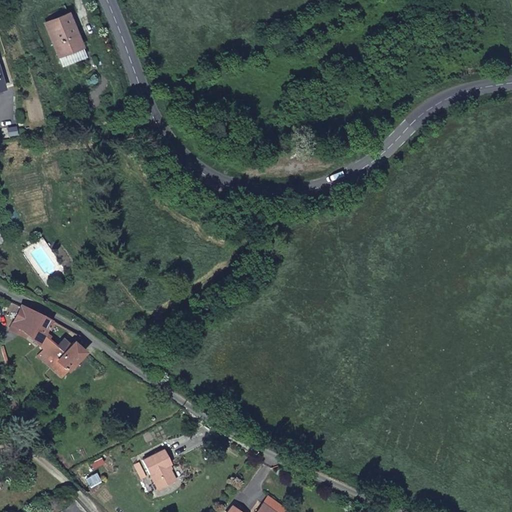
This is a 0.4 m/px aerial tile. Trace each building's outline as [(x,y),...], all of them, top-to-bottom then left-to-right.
[(42,23),(54,56),(78,48),(66,14),(65,15),(42,23)] [(48,320),(20,306),(11,322),(23,333),(38,346),(39,346),(46,330),(43,328),(48,320)] [(11,322),(7,328),(22,335),(23,333),(11,322)] [(46,330),(39,346),(43,349),(49,354),(67,371),(84,354),(71,342),(66,347),(61,341),(57,345),(46,335),(49,333),(46,330)] [(43,349),(37,356),(42,361),(49,354),(43,349)] [(49,354),(42,361),(61,377),(67,371),(49,354)] [(157,493),(174,483),(167,469),(170,467),(163,452),(141,464),(149,479),(157,493)] [(262,504),(271,510),(276,503),(267,497),(262,504)] [(262,504),(256,511),(284,511),(286,510),(276,503),(271,510),(262,504)]
